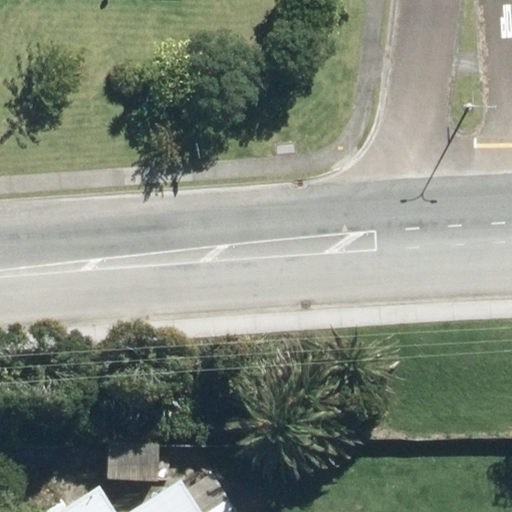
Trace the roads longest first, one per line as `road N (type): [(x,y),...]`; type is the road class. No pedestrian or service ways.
road 1 (tertiary): [(0,276),(421,247)]
road 2 (residential): [(421,247),(428,86),(442,0)]
